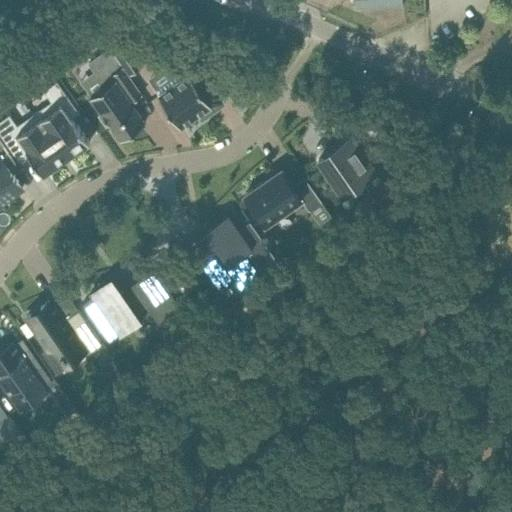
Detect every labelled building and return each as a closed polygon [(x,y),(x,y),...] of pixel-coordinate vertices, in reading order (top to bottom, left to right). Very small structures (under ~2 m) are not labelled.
[(111,48),(129,74),(143,64),(124,38),(111,48)] [(102,112),(99,114),(106,124),(109,122),(110,123),(121,138),(146,121),(132,101),(143,93),(129,74),(111,48),(110,46),(109,46),(109,47),(89,61),(105,84),(90,95),(102,111),(101,111),(102,112)] [(198,113),(202,118),(215,109),(202,91),(212,84),(195,59),(185,66),(181,61),(168,70),(173,77),(157,88),(160,93),(158,95),(180,126),(198,113)] [(34,112),(65,157),(89,141),(90,141),(73,117),(80,112),(57,80),(44,89),(51,100),(34,112)] [(44,172),(65,157),(34,112),(17,124),(10,113),(0,119),(0,132),(20,160),(29,153),(43,173),(44,172)] [(0,200),(1,202),(23,187),(9,166),(15,162),(0,139),(0,200)] [(318,158),(341,192),(376,168),(378,171),(379,170),(363,147),(360,149),(355,141),(350,144),(346,139),(318,158)] [(384,139),(371,148),(379,159),(392,150),(384,139)] [(307,180),(296,188),(281,167),(245,194),(269,226),(303,201),(309,209),(321,200),(307,180)] [(195,256),(194,257),(199,265),(201,263),(217,286),(231,277),(240,289),(263,273),(264,274),(265,273),(260,265),(274,255),(253,225),(243,232),(229,211),(227,212),(228,213),(226,215),(206,229),(220,248),(206,258),(200,262),(195,256)] [(129,327),(127,325),(140,316),(141,318),(162,303),(170,314),(181,306),(154,268),(123,290),(112,276),(91,292),(94,296),(85,302),(84,301),(83,302),(87,309),(111,341),(112,340),(111,339),(129,327)] [(51,299),(27,315),(48,347),(58,340),(73,362),(102,342),(79,309),(65,318),(51,299)] [(17,343),(13,337),(0,346),(0,379),(14,399),(20,408),(21,408),(17,401),(43,383),(48,390),(49,389),(44,382),(50,378),(51,380),(52,379),(23,336),(22,337),(23,339),(17,343)] [(52,396),(66,415),(76,408),(62,388),(52,396)]
